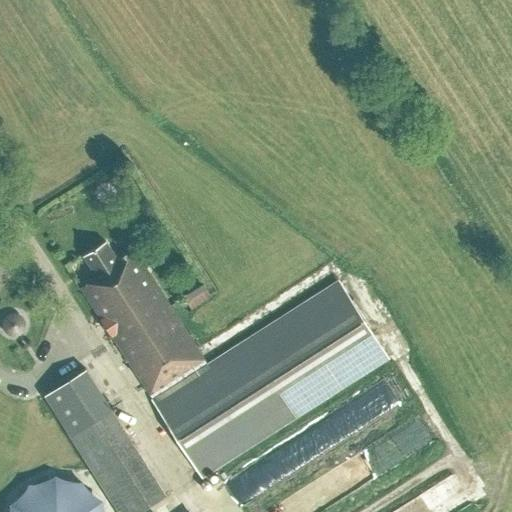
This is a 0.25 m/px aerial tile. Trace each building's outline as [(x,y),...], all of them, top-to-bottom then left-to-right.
[(203,359),(197,349),(140,261),(137,263),(130,251),(117,259),(105,240),(82,255),(96,276),(80,287),(149,394),(154,402),(199,472),(385,354),(340,284),(209,368),(203,359)] [(146,257),(155,269),(167,260),(159,248),(146,257)] [(209,293),(201,281),(182,294),(190,306),(209,293)] [(39,323),(43,308),(25,303),(21,318),(39,323)] [(136,511),(166,494),(85,368),(44,394),(119,511),(136,511)] [(380,397),(261,459),(276,488),(257,498),(264,511),(286,499),(285,496),(431,420),(405,371),(375,387),(380,397)] [(319,511),(377,511),(378,511),(387,506),(389,510),(402,502),(402,501),(419,491),(424,491),(423,511),(449,511),(449,490),(442,476),(435,480),(426,480),(426,468),(411,477),(411,461),(404,449),(404,479),(397,467),(319,511)]
